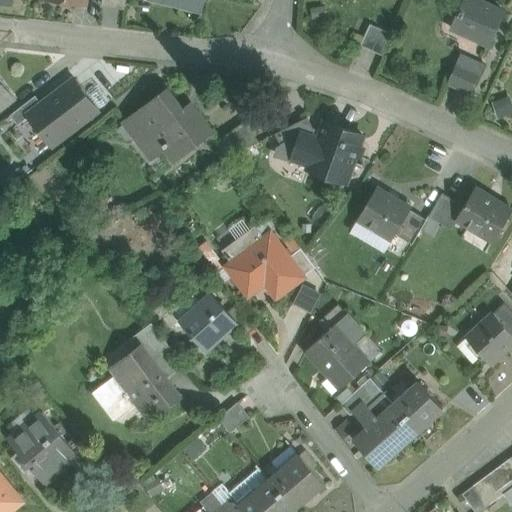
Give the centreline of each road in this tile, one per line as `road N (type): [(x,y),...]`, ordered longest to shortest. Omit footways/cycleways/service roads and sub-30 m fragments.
road 1 (residential): [(511,153),(403,102),(264,65),(0,27)]
road 2 (residential): [(511,403),(383,511)]
